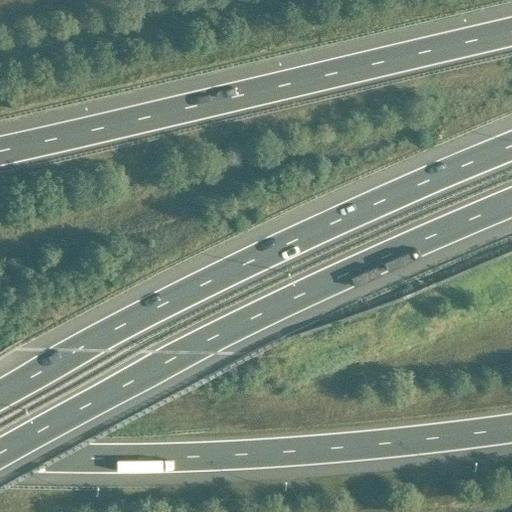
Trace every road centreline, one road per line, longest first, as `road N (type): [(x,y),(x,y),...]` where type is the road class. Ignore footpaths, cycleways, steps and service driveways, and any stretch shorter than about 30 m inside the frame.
road 1 (motorway): [(0,449),(296,293),(511,201)]
road 2 (motorway): [(511,144),(285,241),(0,391)]
road 3 (motorway): [(511,30),(0,151)]
road 4 (motorway): [(0,454),(174,456),(511,425)]
